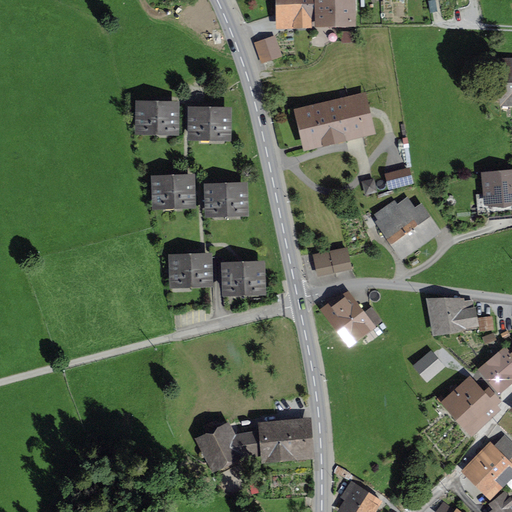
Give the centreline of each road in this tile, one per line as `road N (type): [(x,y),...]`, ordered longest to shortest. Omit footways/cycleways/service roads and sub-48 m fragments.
road 1 (secondary): [(217,0),(258,115),(297,298)]
road 2 (residential): [(511,300),(375,283),(297,298)]
road 3 (secondary): [(297,298),(318,411),(321,511)]
road 4 (residential): [(417,511),(511,399)]
